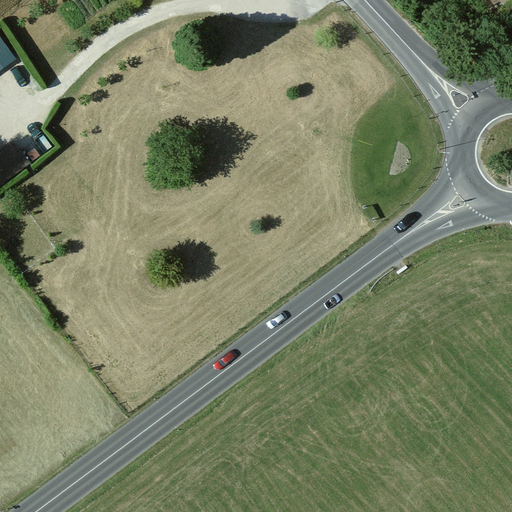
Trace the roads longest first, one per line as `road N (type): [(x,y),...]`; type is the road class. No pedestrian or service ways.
road 1 (secondary): [(41,511),(474,189)]
road 2 (tertiary): [(366,0),(476,115)]
